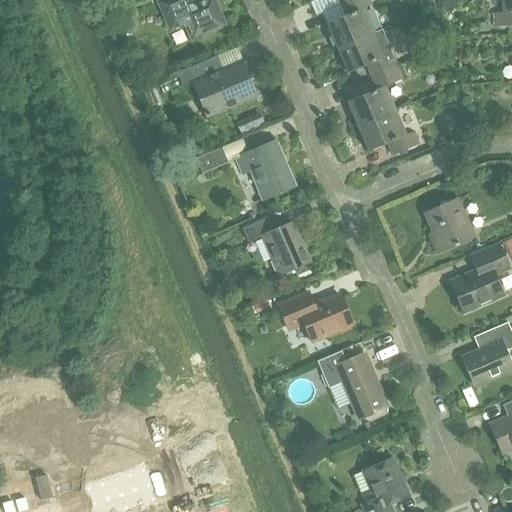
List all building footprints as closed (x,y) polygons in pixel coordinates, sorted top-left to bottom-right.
[(128,5),(125,0),(112,0),(113,0),(117,10),(128,5)] [(184,25),(190,40),(224,26),(213,0),(199,0),(187,5),(184,0),(159,0),(156,1),(169,32),(184,25)] [(337,0),(339,3),(322,12),(348,0),(302,0),(305,5),(315,0),(337,0)] [(326,23),(337,49),(373,33),(372,31),(363,10),(372,5),(369,0),(348,0),(339,4),(344,16),(326,23)] [(421,13),(435,10),(435,8),(434,6),(432,0),(418,0),(421,12),(421,13)] [(435,0),(436,10),(454,8),(453,0),(435,0)] [(494,13),(494,27),(511,26),(511,0),(500,0),(501,13),(494,13)] [(128,14),(117,19),(121,27),(132,22),(128,14)] [(474,30),(487,30),(487,21),(474,21),(474,30)] [(373,33),(337,49),(347,73),(366,65),(371,78),(399,66),(393,52),(391,53),(381,27),(372,31),(373,33)] [(221,52),(227,65),(241,58),(236,45),(221,52)] [(193,85),(206,116),(255,95),(241,63),(223,70),(216,56),(176,73),(183,89),(193,85)] [(404,77),(399,66),(371,78),(375,90),(347,102),(357,127),(394,111),(384,86),(404,77)] [(386,144),(391,157),(417,146),(412,133),(405,136),(394,111),(357,127),(368,152),(386,144)] [(235,123),(240,134),(265,124),(260,113),(235,123)] [(227,146),(232,157),(250,149),(245,138),(227,146)] [(275,142),(235,158),(242,175),(251,172),(262,199),(293,186),(275,142)] [(194,159),(201,174),(227,163),(221,147),(194,159)] [(432,240),(438,254),(473,239),(456,200),(425,213),(436,239),(432,240)] [(262,237),(279,275),(309,262),(292,224),(274,231),(268,218),(242,230),(247,243),(262,237)] [(509,259),(511,257),(511,241),(511,240),(502,244),(509,259)] [(463,314),(504,297),(495,277),(510,270),(499,243),(468,256),(475,273),(450,283),(463,314)] [(304,324),(312,342),(352,325),(339,295),(313,306),(307,293),(278,306),(288,330),(304,324)] [(252,306),(255,314),(271,307),(267,299),(252,306)] [(463,358),(475,386),(511,370),(511,368),(505,352),(511,348),(511,329),(510,330),(507,322),(473,337),(478,352),(463,358)] [(343,382),(359,420),(387,408),(365,355),(346,363),(341,351),(316,361),(327,388),(343,382)] [(316,393),(302,400),(307,410),(321,403),(316,393)] [(511,417),(491,426),(503,455),(511,451),(511,417)] [(359,505),(362,511),(394,511),(391,505),(408,497),(393,460),(364,472),(375,498),(359,505)] [(120,488),(126,511),(156,511),(149,481),(120,488)] [(126,511),(120,488),(92,495),(95,511),(126,511)] [(82,506),(81,498),(69,501),(71,509),(82,506)]
